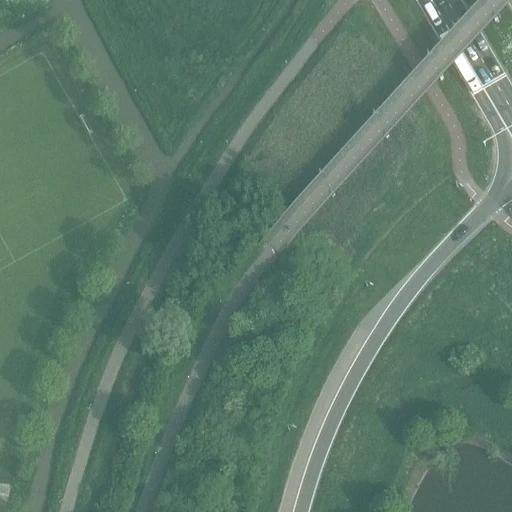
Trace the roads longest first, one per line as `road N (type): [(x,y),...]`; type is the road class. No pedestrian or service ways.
road 1 (motorway): [(511,191),(411,288),(367,351),(302,511)]
road 2 (secondary): [(445,0),(511,111)]
